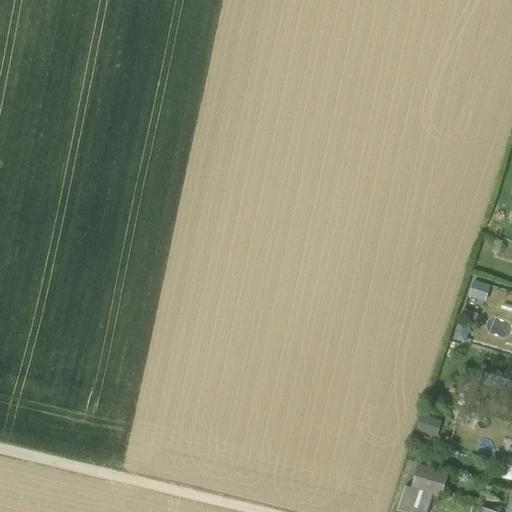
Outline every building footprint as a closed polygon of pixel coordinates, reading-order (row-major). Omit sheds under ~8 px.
[(468,281),(463,297),(483,304),(488,287),(468,281)] [(422,412),(417,426),(436,433),(441,418),(422,412)] [(511,459),(498,455),(496,462),(509,466),(511,459)] [(442,472),(419,465),(412,488),(435,495),(442,472)] [(426,511),(432,495),(404,487),(396,511),(400,511),(426,511)]
